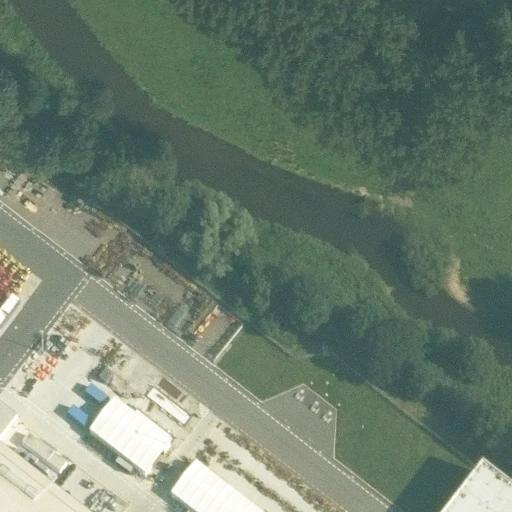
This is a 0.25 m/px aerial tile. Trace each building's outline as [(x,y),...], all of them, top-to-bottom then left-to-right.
[(400,398),(410,386),(373,355),(363,367),(400,398)] [(126,375),(87,425),(120,451),(159,401),(126,375)] [(0,439),(17,418),(0,404),(0,439)] [(420,446),(408,462),(427,476),(439,460),(420,446)] [(78,511),(0,451),(0,511),(78,511)] [(511,511),(511,501),(482,478),(455,511),(511,511)]
